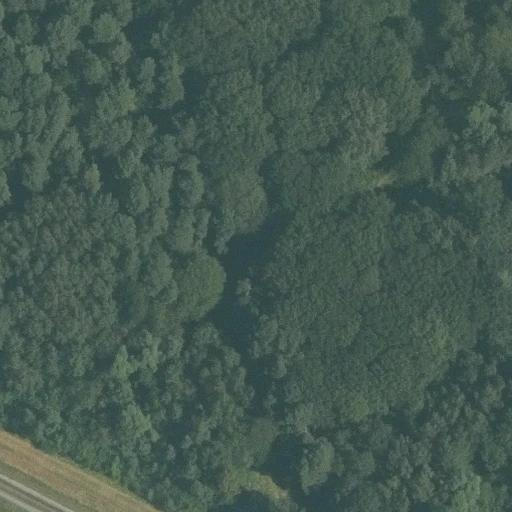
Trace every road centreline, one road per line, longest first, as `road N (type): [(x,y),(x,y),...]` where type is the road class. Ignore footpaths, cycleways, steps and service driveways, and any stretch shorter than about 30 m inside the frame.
road 1 (track): [(511,74),(349,192),(213,276),(204,293),(205,329),(288,511)]
road 2 (track): [(159,511),(0,429)]
